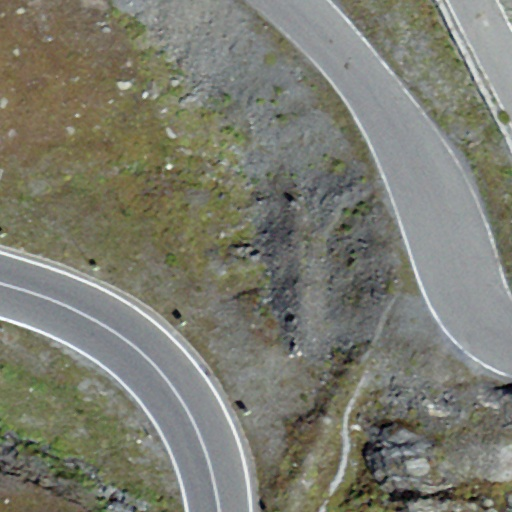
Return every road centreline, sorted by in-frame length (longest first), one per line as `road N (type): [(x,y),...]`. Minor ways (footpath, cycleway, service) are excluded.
road 1 (track): [(511,348),(479,326),(404,142),(354,78),(274,0)]
road 2 (secondary): [(220,511),(208,451),(165,373),(129,337),(78,307),(0,280)]
